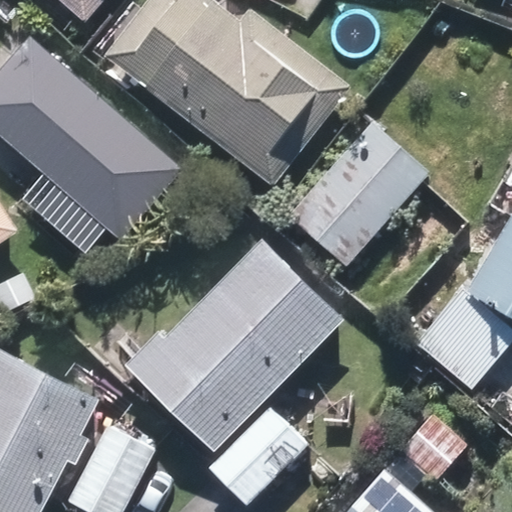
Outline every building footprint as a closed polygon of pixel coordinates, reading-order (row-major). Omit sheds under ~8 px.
[(52,0),(83,25),(104,0),(52,0)] [(147,0),(101,58),(270,190),(347,89),(247,12),(237,24),(207,0),(147,0)] [(198,164),(49,31),(0,84),(0,151),(116,255),(198,164)] [(454,83),(445,80),(440,80),(435,81),(430,82),(425,84),(421,88),(417,91),(414,96),(412,101),(411,106),(410,111),(411,116),(412,121),(414,126),(417,130),(421,134),(425,137),(430,140),(435,141),(440,142),(445,142),(451,140),(455,138),(460,136),(464,132),(467,128),(470,123),(471,118),(472,113),(472,108),(471,102),(469,97),(466,93),(463,89),(459,85),(454,83)] [(295,207),(351,256),(431,167),(375,118),(295,207)] [(0,244),(15,234),(0,211),(0,244)] [(511,213),(474,278),(511,300),(511,213)] [(121,368),(208,455),(340,323),(257,243),(160,340),(155,334),(121,368)] [(39,511),(96,401),(0,353),(0,511),(39,511)] [(445,406),(405,446),(440,480),(479,440),(445,406)] [(207,468),(243,506),(304,448),(267,410),(207,468)] [(66,503),(83,511),(118,511),(149,454),(104,430),(66,503)] [(344,511),(427,511),(380,471),(344,511)]
